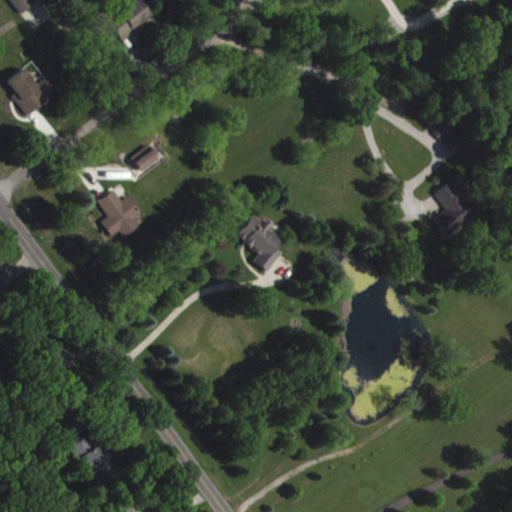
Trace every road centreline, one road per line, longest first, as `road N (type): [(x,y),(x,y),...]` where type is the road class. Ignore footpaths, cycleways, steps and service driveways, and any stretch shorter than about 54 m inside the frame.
road 1 (tertiary): [(225,511),(0,219)]
road 2 (residential): [(0,187),(267,0)]
